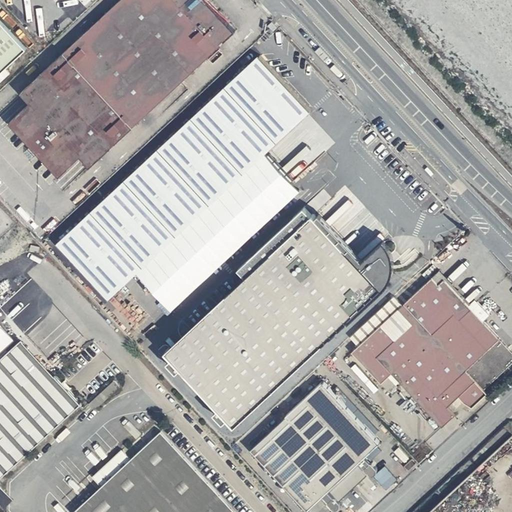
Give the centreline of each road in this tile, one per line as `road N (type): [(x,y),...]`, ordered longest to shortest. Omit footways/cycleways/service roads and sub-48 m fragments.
road 1 (tertiary): [(286,0),(511,239)]
road 2 (primary): [(511,204),(318,0)]
road 3 (unclassified): [(393,511),(511,404)]
